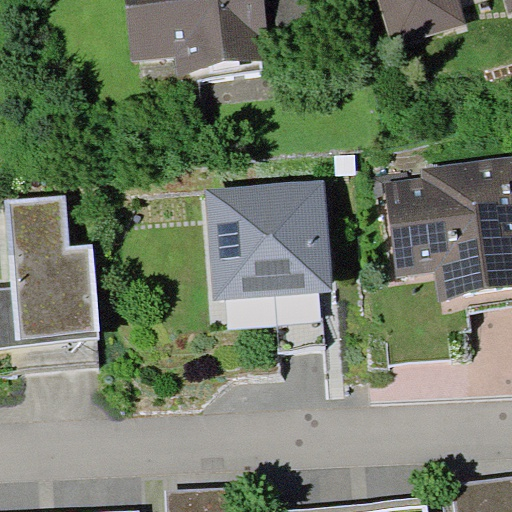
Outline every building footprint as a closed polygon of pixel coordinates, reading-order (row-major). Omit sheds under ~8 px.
[(123,0),(130,62),(175,58),(177,78),(270,69),(263,2),(263,0),(123,0)] [(263,0),(263,2),(272,1),(275,32),(329,26),(326,0),(263,0)] [(379,0),(393,45),(467,23),(459,0),(379,0)] [(439,298),(511,289),(511,157),(420,168),(422,178),(383,182),(385,197),(387,197),(397,277),(436,273),(439,298)] [(214,300),(331,291),(323,179),(206,187),(214,300)] [(100,337),(93,245),(70,247),(66,194),(6,199),(13,290),(17,343),(100,337)] [(0,345),(17,343),(13,290),(0,290),(0,345)] [(511,511),(511,478),(453,484),(456,511),(511,511)] [(241,511),(241,486),(167,489),(168,511),(241,511)]
